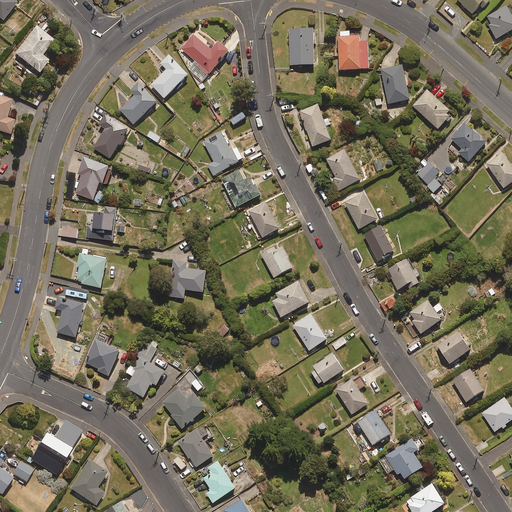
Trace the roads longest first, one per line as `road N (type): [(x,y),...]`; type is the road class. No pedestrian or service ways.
road 1 (residential): [(500,511),(375,328),(277,143),(251,0)]
road 2 (tertiary): [(111,48),(57,126),(23,289),(0,355)]
road 3 (residential): [(0,369),(122,430),(180,511)]
road 4 (tertiary): [(511,110),(401,15),(369,0)]
